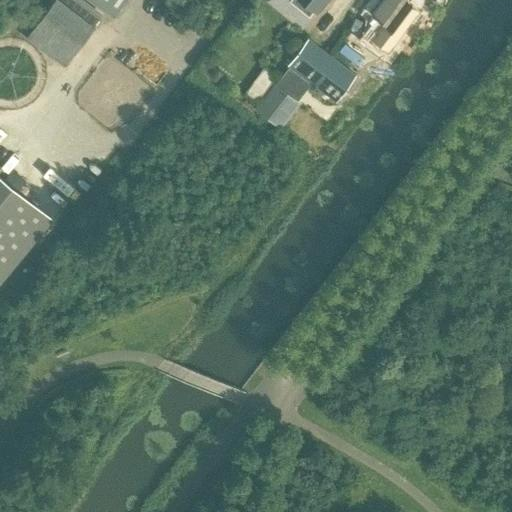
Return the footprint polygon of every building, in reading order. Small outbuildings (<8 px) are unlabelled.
[(15,0),(7,10),(27,26),(35,15),(16,0),(15,0)] [(53,0),(26,37),(65,66),(94,27),(57,0),(53,0)] [(91,0),(114,16),(125,0),(91,0)] [(290,0),(290,1),(308,16),(313,10),(317,13),(327,0),(290,0)] [(369,36),(369,37),(388,52),(388,51),(389,51),(388,50),(402,30),(417,11),(418,12),(419,11),(408,2),(409,0),(376,0),(372,5),(375,7),(372,11),(371,11),(383,20),(370,37),(369,36)] [(143,39),(173,30),(171,22),(140,30),(143,39)] [(315,100),(338,118),(365,83),(307,39),(287,65),(322,91),(315,100)] [(297,101),(275,84),(274,83),(255,109),(256,110),(280,128),(300,103),(297,101)] [(0,276),(48,218),(0,178),(0,276)]
